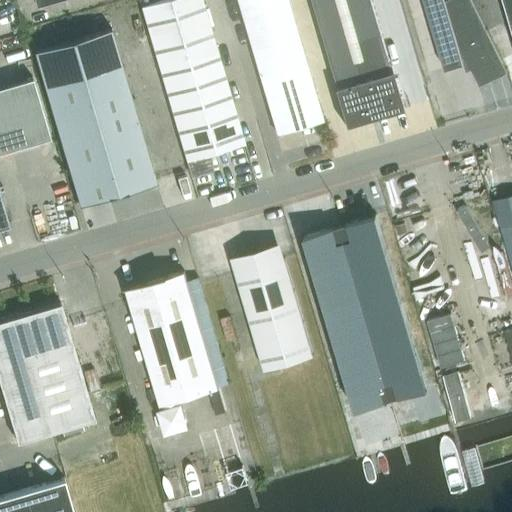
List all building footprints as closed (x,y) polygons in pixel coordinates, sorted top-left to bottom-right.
[(191,175),(196,174),(210,169),(205,154),(244,143),(201,0),(161,0),(141,6),(191,175)] [(236,0),(276,133),(322,119),(287,0),(236,0)] [(389,70),(368,0),(309,0),(335,86),(333,87),(345,125),(402,108),(391,70),(389,70)] [(424,0),(444,68),(464,63),(460,57),(462,56),(479,86),(507,71),(471,0),(424,0)] [(110,27),(34,50),(79,204),(156,181),(110,27)] [(0,151),(49,136),(32,76),(0,85),(0,151)] [(511,194),(492,201),(511,268),(511,194)] [(0,226),(8,224),(8,223),(0,196),(0,226)] [(404,223),(397,225),(399,234),(407,232),(404,223)] [(381,229),(344,240),(396,414),(432,403),(381,229)] [(344,240),(308,251),(359,425),(396,414),(344,240)] [(285,257),(266,263),(236,272),(264,369),(313,354),(285,257)] [(218,385),(187,281),(184,270),(126,287),(160,403),(164,402),(165,407),(160,409),(166,430),(187,424),(179,397),(218,385)] [(94,418),(60,301),(0,318),(0,385),(16,441),(94,418)] [(451,312),(428,319),(442,366),(465,359),(451,312)] [(93,368),(83,371),(89,391),(99,388),(93,368)] [(459,370),(444,374),(457,419),(471,415),(459,370)] [(511,415),(472,427),(478,446),(511,436),(511,415)] [(0,511),(73,511),(63,477),(0,495),(0,511)]
